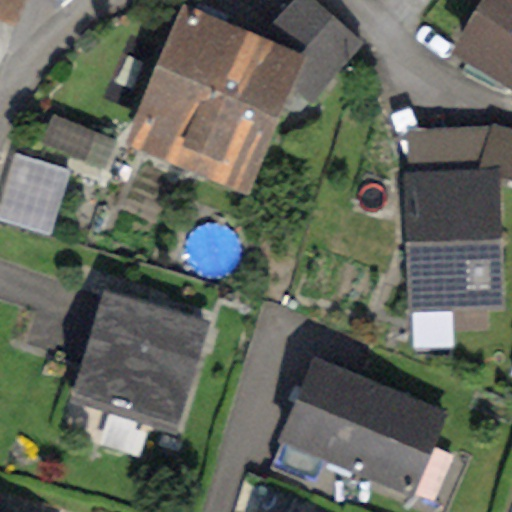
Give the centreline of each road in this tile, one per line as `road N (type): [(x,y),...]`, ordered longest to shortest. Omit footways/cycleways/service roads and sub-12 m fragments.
road 1 (residential): [(114,0),(53,50),(17,106),(0,158)]
road 2 (residential): [(468,117),(336,0)]
